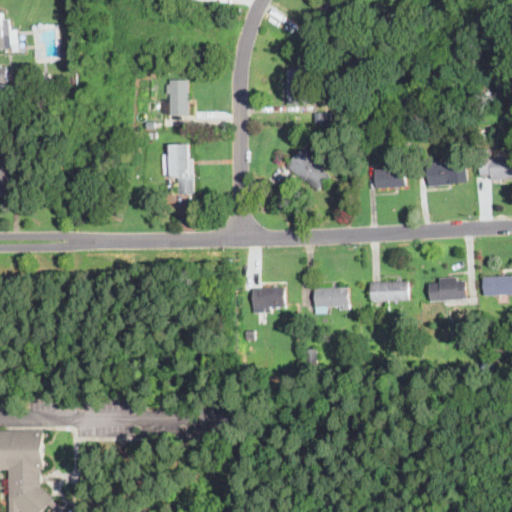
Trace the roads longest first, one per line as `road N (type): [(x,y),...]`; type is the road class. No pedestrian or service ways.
road 1 (residential): [(100,240),(511,226)]
road 2 (residential): [(242,239),(241,81),(263,0)]
